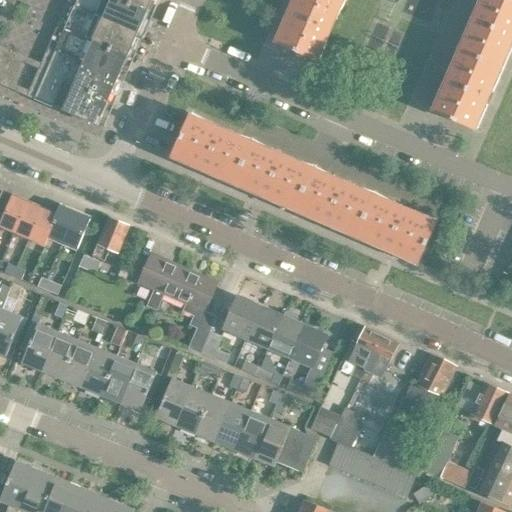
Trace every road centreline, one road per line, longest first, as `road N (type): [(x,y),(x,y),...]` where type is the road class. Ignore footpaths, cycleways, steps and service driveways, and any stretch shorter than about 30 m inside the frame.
road 1 (tertiary): [(511,365),(107,187)]
road 2 (residential): [(511,188),(173,43)]
road 3 (residential): [(245,511),(0,409)]
road 4 (residential): [(107,187),(173,43)]
